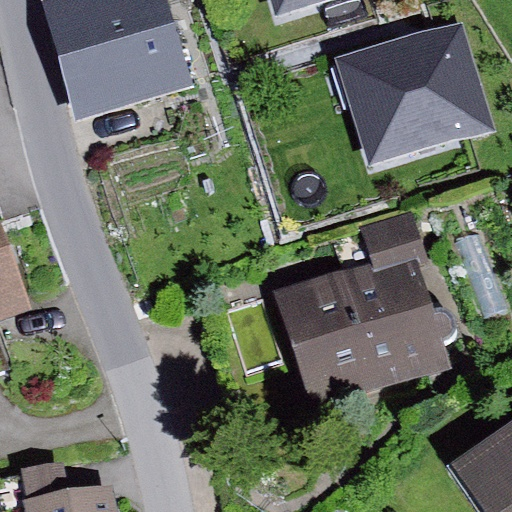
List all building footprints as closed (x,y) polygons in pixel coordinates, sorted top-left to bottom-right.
[(166,0),(84,0),(48,10),(80,125),(193,94),(166,0)] [(277,0),(280,9),(311,0),(277,0)] [(459,29),(341,64),(369,158),(487,123),(459,29)] [(388,280),(284,311),(315,416),(447,377),(419,283),(432,279),(416,224),(375,236),(388,280)] [(0,246),(0,335),(30,324),(0,246)] [(511,511),(511,444),(456,486),(474,511),(511,511)] [(65,482),(20,489),(23,511),(126,511),(125,502),(70,511),(65,482)]
